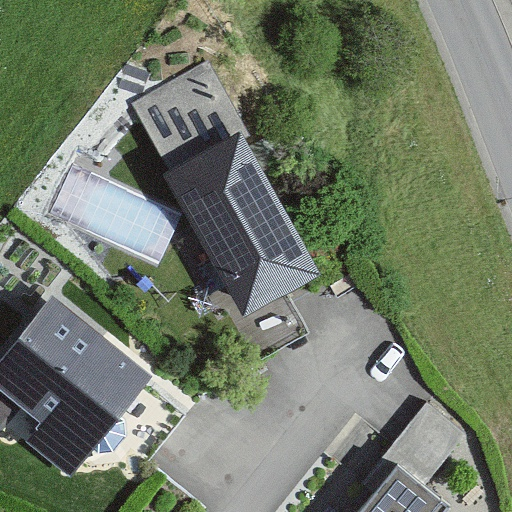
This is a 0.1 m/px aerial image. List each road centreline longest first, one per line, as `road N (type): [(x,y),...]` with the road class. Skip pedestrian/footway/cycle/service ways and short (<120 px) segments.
road 1 (residential): [(341,371),(246,511)]
road 2 (unclassified): [(459,0),(511,124)]
